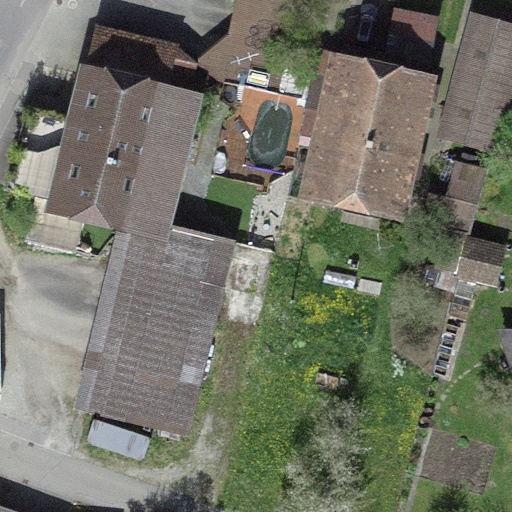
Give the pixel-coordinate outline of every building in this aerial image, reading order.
[(511,31),(475,22),(455,95),(500,106),(511,60),(511,31)] [(194,103),(164,96),(175,49),(96,30),(73,123),(25,111),(6,188),(131,220),(133,221),(133,219),(164,227),(194,103)] [(392,79),(395,63),(346,52),(314,190),(393,208),(420,86),(392,79)] [(464,234),(479,177),(458,171),(445,229),(464,234)] [(133,221),(131,220),(85,407),(182,430),(228,243),(164,227),(133,219),(133,221)] [(488,247),(466,241),(460,265),(482,271),(488,247)]
